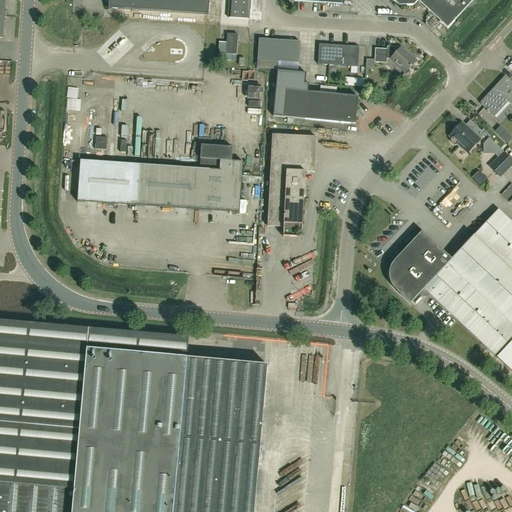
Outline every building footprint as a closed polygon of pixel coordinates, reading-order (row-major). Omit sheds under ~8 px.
[(208,15),(208,0),(108,0),(108,8),(208,15)] [(294,0),(294,1),(342,4),(342,0),(393,0),(399,5),(414,5),(418,1),(447,28),(473,0),(294,0)] [(249,19),(249,5),(229,4),(228,18),(249,19)] [(238,35),(227,34),(226,55),(236,55),(238,35)] [(298,63),(299,41),(259,39),(257,60),(298,63)] [(358,67),(359,47),(319,44),(318,64),(358,67)] [(387,49),(384,49),(375,48),(375,60),(367,59),(366,65),(371,65),(371,62),(374,62),(387,63),(387,59),(390,59),(405,73),(416,61),(401,47),(400,49),(399,48),(387,47),(387,49)] [(278,71),(273,117),(282,118),(304,120),(351,124),(355,124),(356,115),(358,97),(308,92),(309,84),(305,84),(306,74),(278,71)] [(363,83),(363,75),(346,75),(346,83),(363,83)] [(494,116),(508,101),(511,96),(511,81),(505,76),(480,103),(494,116)] [(502,132),(506,127),(497,118),(492,123),(502,132)] [(471,136),(459,125),(449,136),(451,138),(450,139),(450,142),(454,146),(457,145),(458,145),(468,153),(485,135),(477,128),(471,136)] [(235,130),(235,152),(242,152),(242,159),(248,159),(248,130),(235,130)] [(272,135),(270,187),(307,189),(307,180),(305,180),(305,172),(314,172),(316,137),(272,135)] [(251,136),(252,162),(259,162),(258,136),(251,136)] [(504,153),(489,139),(484,144),(485,153),(495,153),(499,148),(504,153),(491,167),(501,176),(511,163),(511,159),(505,153),(504,153)] [(243,162),(232,161),(232,147),(199,145),(197,169),(80,160),(77,202),(130,206),(128,230),(135,230),(135,231),(166,233),(167,213),(177,214),(177,209),(239,213),(243,162)] [(306,197),(307,189),(270,187),(267,226),(283,227),(283,236),(302,237),(304,197),(306,197)] [(497,358),(511,342),(511,223),(498,210),(451,259),(422,232),(394,261),(393,263),(392,265),(391,266),(390,267),(390,269),(389,270),(389,272),(389,274),(389,275),(389,276),(389,278),(389,280),(390,281),(390,282),(390,283),(391,285),(392,286),(393,288),(394,289),(395,290),(410,304),(419,294),(420,296),(428,296),(429,294),(497,358)] [(239,266),(239,274),(252,275),(252,267),(239,266)] [(253,511),(267,365),(187,358),(188,338),(0,320),(0,511),(253,511)] [(511,342),(497,358),(511,371),(511,342)] [(481,475),(475,487),(489,495),(496,484),(481,475)]
